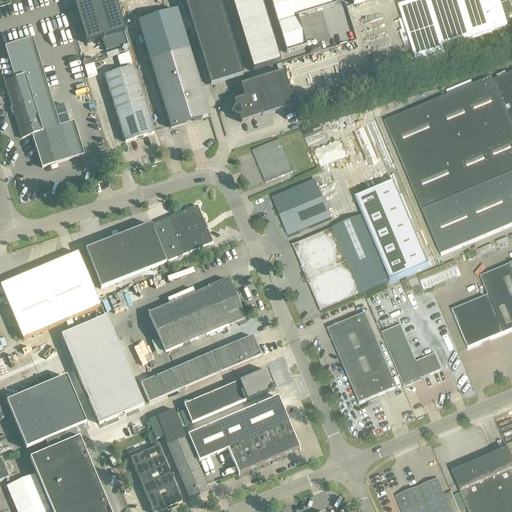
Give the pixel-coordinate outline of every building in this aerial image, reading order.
[(129,44),(114,0),(94,0),(74,6),(86,44),(113,36),(117,48),(129,44)] [(183,0),(210,86),(243,76),(219,0),(183,0)] [(230,0),(253,72),(280,64),(260,0),(230,0)] [(290,0),(296,18),(335,6),(332,0),(290,0)] [(511,35),(511,15),(511,14),(511,13),(511,9),(510,3),(508,2),(500,4),(498,0),(461,0),(458,1),(457,0),(426,0),(441,48),(497,30),(499,36),(505,34),(507,37),(511,35)] [(137,23),(149,61),(189,49),(177,10),(137,23)] [(297,19),(277,25),(286,54),(306,48),(297,19)] [(315,26),(304,30),(309,45),(321,41),(315,26)] [(74,122),(59,127),(57,119),(67,116),(61,97),(51,100),(32,39),(4,47),(14,80),(4,83),(12,108),(11,108),(13,115),(14,114),(22,140),(32,137),(42,169),(84,156),(74,122)] [(149,61),(170,129),(210,117),(189,49),(149,61)] [(154,134),(133,67),(104,76),(125,143),(154,134)] [(511,75),(493,83),(491,79),(384,124),(440,257),(511,226),(511,75)] [(275,87),(234,102),(242,123),(283,109),(275,87)] [(253,152),(266,183),(293,172),(279,141),(253,152)] [(292,247),(320,313),(429,267),(394,184),(355,201),(362,217),(292,247)] [(273,200),(289,237),(312,227),(296,191),(273,200)] [(168,262),(185,255),(213,243),(197,206),(152,225),(168,262)] [(85,250),(101,290),(166,264),(151,225),(85,250)] [(0,286),(23,340),(101,308),(78,253),(0,286)] [(423,290),(460,275),(454,261),(417,276),(423,290)] [(511,264),(480,278),(487,296),(451,311),(467,349),(511,330),(511,264)] [(407,277),(411,288),(416,286),(412,276),(407,277)] [(142,280),(124,288),(126,294),(122,296),(124,302),(147,292),(142,280)] [(228,280),(148,315),(165,353),(245,319),(228,280)] [(406,295),(412,292),(407,280),(401,283),(406,295)] [(327,331),(358,405),(396,390),(374,336),(377,335),(375,329),(371,330),(365,315),(327,331)] [(106,318),(61,337),(99,425),(144,406),(106,318)] [(434,354),(415,362),(400,326),(381,334),(403,387),(441,370),(434,354)] [(149,404),(260,356),(252,337),(141,385),(149,404)] [(191,425),(246,401),(244,395),(272,383),(264,364),(236,376),(238,383),(183,406),(191,425)] [(30,459),(51,511),(109,511),(79,439),(70,442),(66,433),(86,424),(66,377),(6,402),(26,450),(53,439),(57,448),(30,459)] [(239,478),(300,452),(301,456),(302,455),(277,397),(187,435),(198,462),(227,450),(240,481),(241,481),(239,478)] [(167,446),(186,439),(174,411),(156,418),(167,446)] [(153,450),(158,448),(154,438),(149,440),(153,450)] [(168,447),(190,500),(208,492),(186,439),(168,447)] [(130,460),(152,511),(162,511),(182,504),(159,448),(130,460)] [(7,511),(0,494),(0,482),(9,479),(0,457),(0,511),(7,511)] [(511,511),(511,459),(495,467),(491,458),(469,467),(473,476),(456,484),(468,511),(511,511)] [(50,511),(35,475),(6,487),(16,511),(50,511)] [(450,511),(437,481),(396,498),(401,511),(450,511)]
